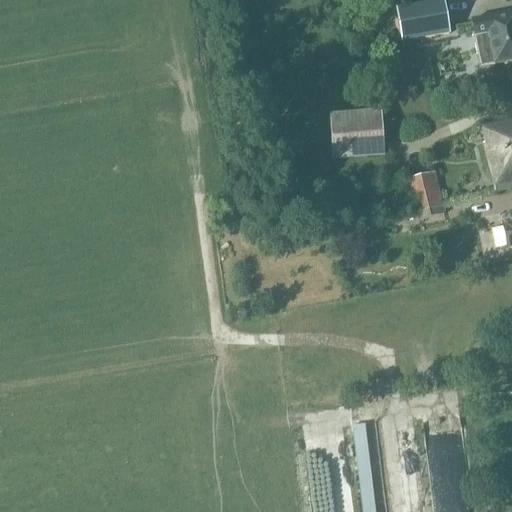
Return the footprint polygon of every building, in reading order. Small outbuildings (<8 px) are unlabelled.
[(437,18),(434,4),(400,10),(406,45),(452,37),(449,16),(437,18)] [(511,12),(471,21),(474,36),(488,33),(494,65),(511,61),(511,12)] [(387,160),(384,118),(334,121),(337,163),(387,160)] [(487,143),(484,144),(495,192),(511,188),(511,120),(484,127),(487,143)] [(445,213),(434,173),(405,180),(416,221),(445,213)] [(511,210),(509,211),(511,223),(502,225),(507,248),(511,247),(511,210)] [(351,423),(359,511),(375,511),(366,421),(351,423)] [(467,511),(459,421),(418,424),(420,439),(394,442),(400,511),(467,511)] [(307,453),(309,511),(341,511),(341,498),(325,499),(324,484),(338,483),(337,451),(307,453)]
